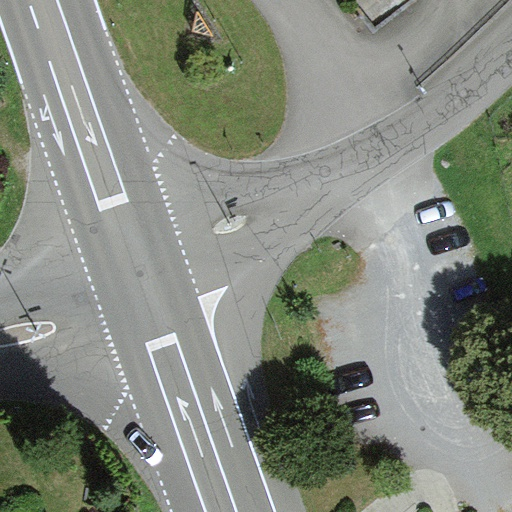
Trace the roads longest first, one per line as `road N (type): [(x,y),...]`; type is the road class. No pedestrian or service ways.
road 1 (secondary): [(45,0),(143,281)]
road 2 (unclassified): [(390,147),(143,281)]
road 3 (secondary): [(143,281),(225,511)]
road 4 (residential): [(390,147),(287,0)]
road 5 (unclassified): [(511,53),(390,147)]
road 6 (tertiary): [(0,334),(143,281)]
